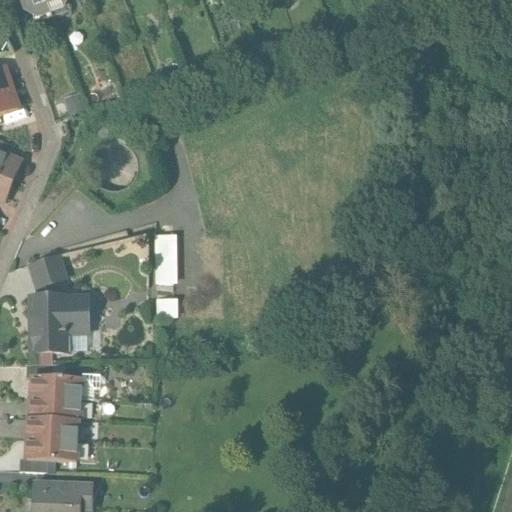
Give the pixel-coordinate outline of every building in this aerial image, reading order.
[(0,104),(13,100),(0,61),(0,104)] [(7,163),(13,162),(16,154),(0,146),(0,170),(4,172),(7,163)] [(151,273),(173,272),(172,223),(150,223),(151,273)] [(56,247),(26,256),(34,280),(63,270),(56,247)] [(64,289),(28,289),(28,345),(64,345),(64,326),(86,326),(85,291),(64,292),(64,289)] [(51,371),(52,358),(23,358),(23,371),(30,371),(30,370),(51,371)] [(30,371),(29,391),(79,394),(80,373),(51,371),(30,370),(30,371)] [(29,391),(28,412),(75,415),(78,415),(79,394),(29,391)] [(25,412),(24,433),(74,435),(75,415),(28,412),(25,412)] [(24,433),(23,451),(23,453),(43,454),(73,456),(74,435),(24,433)] [(486,447),(460,440),(458,447),(454,446),(450,462),(449,462),(445,475),(445,476),(441,492),(444,493),(441,502),(467,509),(470,501),(473,502),(478,486),(479,486),(483,472),(482,472),(487,456),(483,455),(486,447)] [(446,445),(433,441),(420,484),(433,488),(446,445)] [(23,451),(17,451),(17,466),(43,467),(43,454),(23,453),(23,451)] [(30,479),(28,511),(64,511),(65,503),(77,503),(88,504),(89,481),(30,479)] [(65,503),(64,511),(76,511),(77,503),(65,503)]
